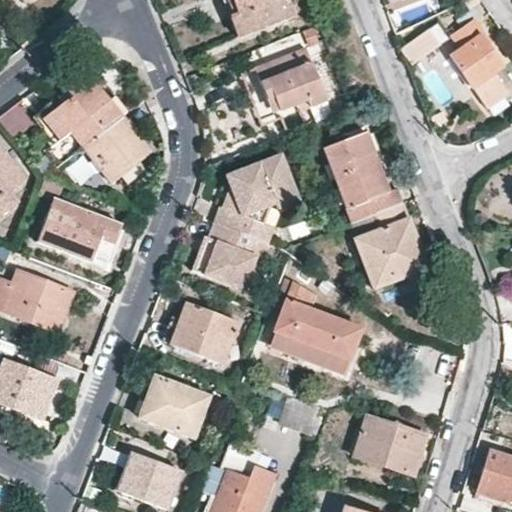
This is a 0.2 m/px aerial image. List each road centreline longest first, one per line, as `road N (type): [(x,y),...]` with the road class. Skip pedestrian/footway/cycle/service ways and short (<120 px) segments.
road 1 (residential): [(132,0),(184,114),(187,175),(58,511)]
road 2 (residential): [(366,0),(483,326),(438,511)]
road 3 (residential): [(0,97),(127,0)]
